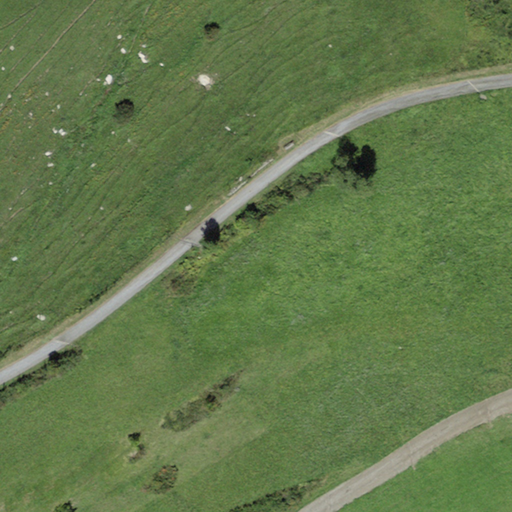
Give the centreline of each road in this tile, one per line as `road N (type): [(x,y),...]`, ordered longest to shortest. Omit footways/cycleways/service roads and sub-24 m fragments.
road 1 (track): [(511,77),(427,92),(339,128),(46,350),(0,375)]
road 2 (track): [(311,511),(511,396)]
